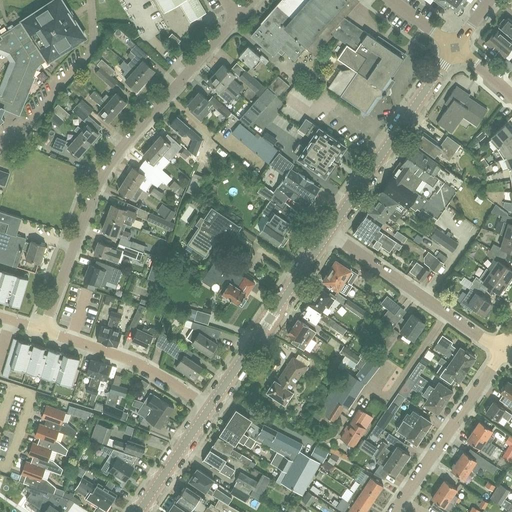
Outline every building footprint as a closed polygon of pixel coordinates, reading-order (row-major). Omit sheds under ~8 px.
[(84,34),(62,0),(59,0),(53,5),(51,1),(22,20),(23,21),(12,28),(26,48),(39,66),(40,64),(48,60),(49,61),(77,43),(75,40),(84,34)] [(157,0),(164,10),(179,2),(190,21),(205,13),(197,0),(157,0)] [(281,0),(262,23),(252,35),(274,55),(281,47),(295,59),(306,46),(309,49),(314,54),(331,35),(330,34),(330,35),(329,34),(330,33),(344,18),(343,17),(345,15),(358,0),(357,0),(281,0)] [(462,6),(466,0),(438,0),(442,3),(443,1),(455,9),(462,6)] [(511,21),(507,17),(501,24),(500,24),(498,27),(511,39),(511,21)] [(350,22),(344,18),(330,33),(339,39),(347,45),(337,58),(351,68),(351,69),(341,71),(340,69),(328,87),(358,108),(359,113),(363,115),(368,114),(372,108),(373,107),(375,105),(376,104),(377,102),(378,100),(384,99),(386,95),(384,89),(390,80),(390,76),(402,58),(363,31),(351,22),(350,22)] [(0,48),(10,53),(13,57),(26,48),(12,28),(2,34),(0,31),(0,48)] [(503,58),(511,46),(511,44),(497,31),(494,34),(493,33),(484,43),(485,43),(503,58)] [(176,46),(181,40),(172,32),(167,38),(176,46)] [(136,55),(128,65),(130,66),(133,69),(146,80),(147,80),(149,80),(152,77),(152,75),(151,74),(154,71),(143,61),(148,56),(136,45),(131,50),(136,55)] [(259,56),(248,46),(238,56),(251,68),(259,59),(265,65),(269,60),(262,54),(259,56)] [(20,116),(35,77),(34,76),(37,68),(39,66),(26,48),(13,57),(16,62),(2,95),(8,98),(4,109),(20,116)] [(100,67),(117,82),(111,76),(115,71),(101,59),(101,60),(97,64),(100,67)] [(141,90),(144,87),(144,85),(143,84),(146,80),(133,69),(130,66),(128,65),(124,61),(119,66),(125,71),(124,72),(129,76),(126,80),(137,90),(138,89),(139,90),(141,90)] [(229,70),(223,65),(215,73),(238,93),(243,87),(241,84),(240,86),(231,78),(234,75),(233,74),(234,72),(231,69),(229,70)] [(112,88),(117,82),(100,67),(95,73),(112,88)] [(259,96),(265,89),(245,70),(239,77),(259,96)] [(238,93),(215,73),(208,82),(214,88),(213,89),(217,92),(218,91),(219,92),(223,88),(231,95),(230,96),(233,98),(238,93)] [(280,97),(289,86),(278,76),(268,88),(280,97)] [(477,125),(487,110),(467,97),(469,95),(456,86),(444,103),(449,106),(463,116),(477,125)] [(248,127),(276,96),(267,88),(239,119),(248,127)] [(109,122),(118,112),(103,98),(94,91),(90,96),(103,108),(99,113),(109,122)] [(208,101),(198,92),(187,105),(197,113),(203,107),(207,110),(211,105),(227,118),(228,117),(229,118),(233,115),(231,113),(231,112),(213,96),(208,101)] [(127,102),(117,93),(112,98),(107,94),(103,98),(118,112),(127,102)] [(0,123),(5,120),(0,114),(4,109),(8,98),(2,95),(0,94),(0,123)] [(89,115),(93,110),(82,99),(77,105),(89,115)] [(66,122),(71,116),(58,104),(52,110),(54,112),(55,113),(59,116),(66,122)] [(84,121),(89,115),(77,105),(72,110),(84,121)] [(451,133),(463,116),(449,106),(437,123),(451,133)] [(55,113),(54,112),(49,117),(54,122),(59,116),(55,113)] [(180,143),(190,153),(191,152),(194,156),(201,139),(192,132),(197,126),(192,122),(188,127),(177,117),(170,125),(176,130),(175,132),(180,136),(181,135),(182,135),(184,137),(186,137),(187,135),(193,140),(189,151),(180,143)] [(319,128),(306,120),(300,129),(312,137),(310,140),(312,141),(310,143),(339,164),(339,163),(339,162),(339,161),(339,160),(338,160),(338,159),(337,159),(346,146),(319,128)] [(258,139),(240,123),(232,132),(268,164),(278,153),(260,137),(258,139)] [(94,130),(88,124),(83,130),(78,126),(74,130),(79,134),(90,144),(93,140),(95,142),(102,135),(95,129),(94,130)] [(497,148),(511,137),(511,133),(504,124),(489,139),(497,148)] [(485,135),(482,131),(476,136),(479,140),(485,135)] [(416,143),(429,152),(435,157),(437,153),(443,157),(444,157),(449,161),(460,145),(447,136),(440,147),(436,144),(437,142),(423,132),(422,134),(416,143)] [(90,144),(79,134),(71,143),(57,137),(52,149),(63,153),(68,147),(78,156),(90,144)] [(169,160),(173,155),(166,149),(171,145),(160,135),(152,145),(168,160),(169,160)] [(503,158),(511,153),(511,137),(497,148),(503,158)] [(185,159),(190,153),(180,143),(174,150),(185,159)] [(339,164),(310,143),(308,146),(307,145),(298,158),(325,177),(333,165),(334,165),(335,165),(336,166),(336,165),(337,165),(338,165),(339,164)] [(168,160),(152,145),(143,155),(153,164),(158,158),(165,164),(168,160)] [(434,175),(456,190),(458,188),(460,186),(463,181),(451,172),(449,174),(440,167),(440,166),(413,147),(413,148),(412,147),(411,148),(410,148),(410,149),(410,150),(411,150),(411,151),(410,152),(409,152),(408,152),(407,153),(407,154),(407,155),(408,155),(407,156),(423,168),(423,169),(433,177),(434,175)] [(290,168),(291,169),(294,164),(279,153),(269,164),(274,167),(273,168),(285,176),(290,168)] [(508,169),(511,167),(511,153),(503,158),(508,169)] [(433,177),(423,169),(423,168),(407,156),(393,175),(418,193),(425,181),(428,183),(429,182),(438,188),(436,192),(434,190),(427,199),(443,210),(456,190),(434,175),(433,177)] [(138,186),(145,175),(133,167),(126,178),(138,186)] [(290,168),(285,176),(277,187),(285,192),(284,193),(299,203),(300,202),(307,207),(312,200),(315,199),(315,196),(320,189),(312,184),(313,182),(298,172),(297,173),(291,169),(290,168)] [(152,178),(158,188),(173,179),(167,169),(152,178)] [(0,177),(0,182),(8,186),(13,175),(3,170),(0,177)] [(197,196),(204,178),(194,174),(186,192),(197,196)] [(409,205),(418,193),(393,175),(383,190),(407,208),(409,205)] [(136,200),(143,189),(138,186),(126,178),(119,189),(131,197),(136,200)] [(418,193),(409,205),(415,210),(417,208),(419,210),(427,199),(434,190),(436,192),(438,188),(429,182),(428,183),(425,181),(418,193)] [(269,190),(262,184),(257,192),(269,200),(261,213),(268,218),(260,231),(277,243),(278,242),(282,246),(287,239),(282,235),(285,232),(288,232),(291,229),(289,225),(290,224),(282,219),(291,207),(285,202),(270,189),(269,190)] [(511,191),(511,192),(511,203),(504,202),(503,207),(508,211),(511,211),(511,191)] [(406,209),(400,204),(382,192),(381,193),(380,192),(377,196),(378,197),(375,201),(398,217),(399,218),(406,209)] [(481,203),(485,197),(480,193),(475,199),(481,203)] [(398,217),(375,201),(373,205),(371,205),(368,209),(369,211),(368,212),(383,222),(387,216),(395,222),(395,221),(401,225),(404,221),(399,218),(398,217)] [(107,217),(121,223),(126,225),(131,226),(134,219),(133,219),(136,212),(126,209),(125,209),(112,204),(107,217)] [(168,207),(162,215),(170,221),(176,212),(168,207)] [(240,227),(219,212),(211,224),(201,217),(196,224),(199,227),(188,244),(205,256),(217,239),(227,246),(240,227)] [(163,227),(166,220),(150,213),(147,220),(163,227)] [(393,246),(395,243),(377,230),(382,224),(367,213),(360,223),(393,246)] [(505,236),(511,237),(511,217),(503,214),(501,221),(504,222),(500,234),(505,236)] [(124,231),(126,225),(121,223),(107,217),(102,230),(116,235),(116,236),(126,240),(128,241),(131,234),(128,233),(124,231)] [(393,246),(360,223),(353,233),(368,244),(372,238),(381,244),(379,246),(388,252),(393,246)] [(431,237),(444,246),(450,238),(437,228),(431,237)] [(0,229),(0,261),(17,267),(22,249),(28,251),(25,259),(40,263),(46,245),(31,240),(30,243),(25,242),(26,238),(17,235),(0,229)] [(511,237),(505,236),(501,248),(494,244),(491,250),(505,257),(508,251),(511,251),(511,237)] [(143,252),(146,246),(132,241),(130,247),(143,252)] [(120,256),(121,251),(111,247),(98,242),(94,253),(114,261),(117,255),(120,256)] [(157,250),(155,256),(163,258),(165,253),(157,250)] [(508,283),(511,278),(510,277),(511,274),(511,270),(502,264),(505,257),(491,250),(487,256),(497,262),(490,271),(508,283)] [(444,263),(443,263),(436,257),(429,267),(436,272),(437,273),(444,263)] [(244,277),(217,259),(207,274),(202,281),(211,287),(216,280),(226,287),(222,294),(237,304),(238,303),(242,306),(246,299),(245,298),(254,283),(245,277),(244,277)] [(344,280),(344,281),(349,284),(350,285),(354,278),(351,276),(353,272),(350,270),(351,269),(346,266),(345,267),(335,260),(334,262),(333,262),(331,262),(329,266),(329,268),(330,269),(328,271),(344,280)] [(94,284),(94,283),(101,286),(103,286),(104,285),(107,279),(118,283),(122,270),(105,264),(103,269),(100,268),(90,264),(84,280),(94,284)] [(423,281),(430,271),(423,266),(415,276),(423,281)] [(151,268),(147,279),(156,282),(159,271),(151,268)] [(504,289),(508,283),(490,271),(487,269),(479,280),(476,277),(472,282),(485,291),(488,287),(499,294),(502,288),(504,289)] [(322,281),(337,291),(344,281),(344,280),(328,271),(326,275),(325,275),(323,278),(323,279),(322,281)] [(0,300),(20,306),(29,278),(28,278),(27,282),(0,273),(0,300)] [(488,309),(491,304),(481,297),(485,291),(472,282),(468,289),(469,290),(460,303),(470,310),(472,307),(484,315),(484,314),(486,315),(489,310),(488,309)] [(328,295),(318,288),(317,289),(315,288),(312,293),(314,294),(308,302),(321,310),(324,306),(328,308),(335,297),(329,293),(328,295)] [(360,317),(364,311),(347,299),(343,305),(360,317)] [(395,315),(401,307),(392,300),(385,308),(388,310),(395,315)] [(122,314),(125,305),(121,304),(118,313),(117,313),(107,343),(117,346),(121,332),(116,330),(117,325),(118,325),(119,321),(120,321),(122,314)] [(331,327),(331,326),(343,334),(346,329),(334,322),(307,304),(304,309),(303,309),(302,311),(302,312),(300,314),(315,323),(318,319),(331,327)] [(392,328),(406,311),(401,307),(395,315),(388,310),(381,319),(392,328)] [(197,310),(190,308),(187,318),(194,320),(208,324),(211,314),(197,310)] [(137,309),(130,325),(135,328),(143,312),(141,311),(137,309)] [(97,340),(107,343),(117,313),(111,311),(109,318),(110,318),(109,322),(107,327),(102,326),(97,340)] [(413,340),(424,323),(411,314),(400,331),(413,340)] [(293,326),(292,327),(290,326),(287,331),(289,332),(287,334),(293,338),(290,341),(298,346),(304,350),(305,348),(310,352),(316,342),(311,339),(316,332),(308,327),(298,320),(294,326),(293,326)] [(186,338),(192,343),(202,349),(201,351),(210,357),(214,350),(213,349),(217,344),(209,339),(212,330),(200,326),(201,324),(192,322),(190,327),(192,328),(186,338)] [(158,331),(151,327),(148,329),(143,327),(142,331),(138,329),(132,341),(147,348),(152,336),(155,337),(158,331)] [(384,355),(399,333),(392,328),(376,350),(375,350),(386,358),(386,357),(384,355)] [(458,351),(450,345),(452,343),(441,336),(437,343),(455,355),(455,356),(460,360),(462,358),(464,360),(463,362),(469,366),(474,358),(460,348),(458,351)] [(71,385),(79,358),(13,338),(2,375),(8,377),(11,367),(71,385)] [(199,374),(197,373),(201,367),(189,359),(193,353),(172,339),(168,345),(184,355),(175,367),(193,379),(195,381),(199,374)] [(455,355),(437,343),(434,348),(452,360),(449,364),(465,375),(469,369),(467,368),(469,366),(463,362),(464,360),(462,358),(460,360),(455,356),(455,355)] [(339,352),(344,355),(345,356),(337,368),(342,371),(347,363),(353,368),(354,366),(360,369),(366,361),(361,357),(344,346),(339,352)] [(365,385),(386,358),(375,350),(355,376),(345,370),(327,396),(344,407),(344,406),(348,409),(364,384),(365,385)] [(420,362),(426,366),(430,360),(424,356),(420,362)] [(266,392),(268,393),(268,396),(272,398),(274,397),(284,404),(293,392),(291,391),(296,384),(295,383),(302,373),(303,374),(308,367),(293,357),(276,381),(274,379),(266,392)] [(458,382),(460,379),(461,380),(465,375),(449,364),(441,358),(438,363),(446,369),(444,372),(458,382)] [(91,393),(101,363),(91,360),(86,374),(92,376),(90,381),(89,385),(88,385),(86,392),(91,393)] [(106,380),(111,366),(101,363),(91,393),(97,395),(99,388),(98,388),(99,384),(100,384),(101,379),(106,380)] [(415,382),(444,402),(448,397),(449,398),(453,393),(451,392),(452,392),(438,383),(435,387),(419,376),(418,377),(414,374),(414,373),(413,372),(409,378),(415,382)] [(511,384),(507,381),(500,392),(511,400),(507,406),(511,409),(511,384)] [(444,402),(415,382),(411,388),(427,399),(424,404),(437,413),(438,411),(440,412),(443,407),(441,406),(444,402)] [(125,395),(128,388),(112,383),(110,390),(109,391),(119,394),(119,393),(125,395)] [(115,406),(119,394),(109,391),(105,406),(103,412),(117,416),(120,408),(115,406)] [(167,418),(174,408),(160,398),(150,392),(144,402),(167,418)] [(335,422),(344,407),(327,396),(319,410),(317,409),(313,416),(321,421),(325,415),(335,422)] [(160,428),(167,418),(144,402),(137,412),(144,417),(141,421),(149,424),(150,421),(160,428)] [(511,415),(504,410),(493,402),(490,407),(488,407),(485,410),(486,412),(497,420),(500,416),(508,421),(511,415)] [(378,414),(384,407),(380,403),(374,410),(378,414)] [(65,412),(46,405),(44,405),(42,411),(44,412),(42,417),(46,419),(44,425),(58,431),(74,437),(76,431),(66,423),(62,421),(65,412)] [(76,407),(70,406),(68,412),(74,414),(76,407)] [(354,447),(364,430),(358,426),(366,414),(358,409),(340,438),(354,447)] [(258,435),(268,440),(272,442),(277,431),(263,424),(261,427),(236,410),(226,425),(227,426),(241,435),(242,433),(250,438),(252,439),(255,441),(256,440),(251,437),(253,434),(257,437),(258,435)] [(412,419),(410,419),(408,419),(408,420),(406,420),(405,419),(404,420),(423,433),(430,422),(420,416),(416,413),(413,417),(412,419)] [(383,428),(384,429),(388,423),(380,418),(376,424),(383,428)] [(416,444),(423,433),(404,420),(403,419),(396,429),(407,436),(406,437),(416,444)] [(490,443),(491,442),(490,442),(492,438),(488,435),(492,430),(479,422),(473,431),(490,443)] [(113,447),(113,446),(141,456),(145,446),(128,440),(126,444),(114,440),(115,440),(109,438),(112,429),(102,425),(96,423),(91,438),(97,440),(107,444),(106,444),(113,447)] [(65,455),(67,449),(58,441),(55,439),(58,431),(44,425),(39,424),(35,436),(39,438),(37,444),(51,449),(65,455)] [(383,428),(376,424),(371,432),(377,437),(383,428)] [(133,428),(127,425),(124,433),(131,435),(133,428)] [(241,435),(227,426),(226,425),(220,434),(235,444),(238,440),(250,448),(255,441),(252,439),(250,438),(242,433),(241,435)] [(302,444),(277,431),(272,442),(297,454),(287,473),(308,485),(319,462),(298,451),(302,444)] [(490,443),(473,431),(467,440),(479,448),(484,452),(488,446),(490,443)] [(394,445),(399,440),(389,433),(385,438),(394,445)] [(242,454),(231,448),(232,445),(218,437),(213,445),(227,454),(227,453),(238,460),(248,465),(252,460),(242,454)] [(368,452),(373,445),(367,441),(362,448),(368,452)] [(61,474),(63,468),(53,460),(48,458),(51,449),(37,444),(33,442),(28,455),(33,456),(30,462),(30,463),(44,468),(61,474)] [(397,447),(393,453),(386,448),(387,446),(382,442),(377,449),(402,465),(408,455),(397,447)] [(113,448),(113,449),(112,449),(104,446),(102,450),(109,454),(106,460),(113,464),(109,470),(117,475),(116,476),(116,478),(121,481),(124,481),(124,480),(125,480),(133,467),(121,460),(126,453),(113,448)] [(232,478),(234,475),(232,474),(234,470),(223,463),(227,457),(211,447),(202,460),(217,470),(232,478)] [(322,462),(327,453),(316,447),(311,456),(322,462)] [(394,476),(402,465),(377,449),(373,455),(378,459),(379,458),(380,459),(378,463),(383,466),(382,468),(389,472),(394,476)] [(341,450),(339,454),(347,459),(349,455),(341,450)] [(464,452),(457,462),(470,470),(474,473),(475,474),(480,466),(485,470),(490,462),(480,455),(479,455),(476,453),(473,458),(468,455),(464,452)] [(511,457),(504,453),(502,457),(510,461),(511,458),(511,457)] [(53,493),(56,487),(46,478),(41,477),(44,468),(30,463),(30,462),(26,461),(21,473),(26,475),(23,483),(52,493),(53,493)] [(472,477),(474,473),(470,470),(457,462),(451,470),(463,479),(467,474),(472,477)] [(211,495),(214,491),(208,487),(213,480),(197,468),(189,480),(211,495)] [(252,490),(250,494),(250,495),(259,500),(271,478),(262,473),(258,482),(240,472),(236,480),(237,481),(252,490)] [(302,495),(308,485),(287,473),(281,483),(302,495)] [(364,487),(376,495),(383,486),(365,474),(362,478),(360,483),(359,483),(364,487)] [(96,485),(82,476),(74,488),(78,491),(79,489),(81,490),(84,486),(109,503),(116,493),(111,490),(106,487),(105,486),(98,482),(96,485)] [(455,501),(458,497),(453,494),(457,488),(444,480),(438,489),(455,501)] [(59,511),(46,502),(52,493),(23,483),(18,481),(16,486),(25,488),(30,492),(26,498),(30,502),(40,509),(38,511),(59,511)] [(109,481),(105,486),(106,487),(111,490),(114,484),(109,481)] [(497,487),(487,482),(485,486),(492,491),(495,487),(497,488),(497,487)] [(370,504),(376,495),(364,487),(359,483),(355,489),(353,492),(370,504)] [(313,484),(309,491),(317,497),(322,490),(313,484)] [(208,507),(203,503),(206,499),(200,495),(186,485),(176,499),(191,509),(195,511),(196,511),(241,511),(219,499),(215,506),(211,503),(208,507)] [(246,502),(250,495),(250,494),(234,486),(234,485),(230,492),(246,502)] [(508,503),(503,499),(508,491),(499,485),(490,500),(504,509),(510,511),(511,511),(511,504),(509,502),(508,503)] [(109,503),(84,486),(81,490),(79,489),(78,491),(86,496),(85,498),(104,510),(109,503)] [(453,505),(455,501),(438,489),(432,499),(434,500),(431,505),(441,511),(448,511),(450,511),(444,507),(448,502),(453,505)] [(309,506),(315,497),(308,492),(303,501),(309,506)] [(362,511),(365,511),(370,504),(353,492),(350,496),(347,501),(362,511)] [(73,496),(71,500),(75,502),(79,504),(81,501),(73,496)] [(192,511),(175,501),(167,511),(192,511)] [(342,511),(362,511),(347,501),(343,507),(341,511),(342,511)]
